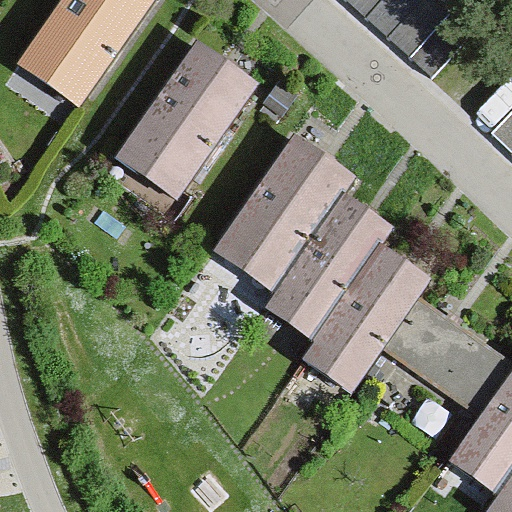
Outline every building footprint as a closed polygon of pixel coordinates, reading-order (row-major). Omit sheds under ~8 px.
[(81,117),(162,2),(159,0),(72,0),(19,75),(81,117)] [(429,0),(337,0),(339,1),(440,91),(481,45),(429,0)] [(246,112),(257,96),(227,75),(197,54),(115,173),(175,214),(246,112)] [(511,84),(474,125),(511,159),(511,84)] [(275,302),(343,205),(355,187),(294,145),(214,259),(267,297),(275,302)] [(314,350),(379,256),(391,238),(343,205),(275,302),(265,317),(314,350)] [(314,350),(301,368),(351,403),(358,394),(386,354),(420,306),(430,292),(379,256),(314,350)] [(511,383),(511,371),(420,306),(386,354),(483,424),(511,383)] [(450,471),(499,505),(511,485),(511,383),(483,424),(450,471)] [(511,511),(511,485),(499,505),(493,511),(511,511)]
